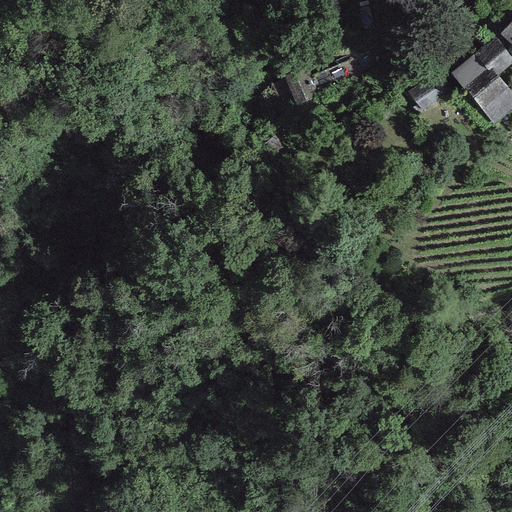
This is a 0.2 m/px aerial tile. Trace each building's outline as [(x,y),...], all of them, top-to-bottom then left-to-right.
[(511,20),(500,36),(511,45),(511,20)] [(471,99),(498,76),(511,64),(511,59),(494,38),(451,74),(471,99)] [(306,67),(284,76),(297,107),(319,97),(306,67)] [(448,94),(435,74),(408,93),(420,112),(448,94)] [(511,93),(498,76),(471,99),(493,124),(511,107),(511,93)]
